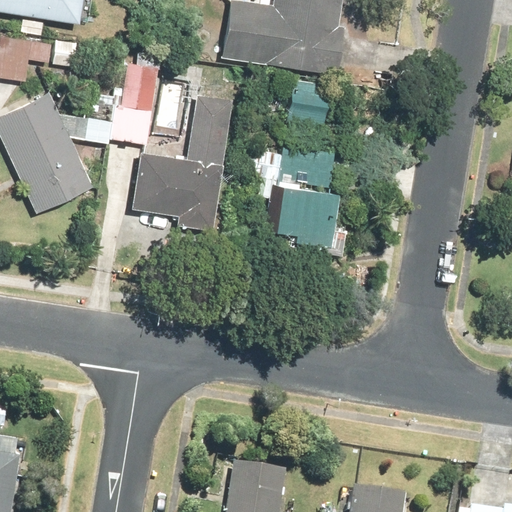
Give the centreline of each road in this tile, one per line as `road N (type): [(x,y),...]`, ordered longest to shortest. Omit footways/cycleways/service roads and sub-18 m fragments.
road 1 (residential): [(469,0),(408,384)]
road 2 (residential): [(408,384),(142,345)]
road 3 (residential): [(142,345),(116,511)]
road 4 (residential): [(142,345),(0,318)]
